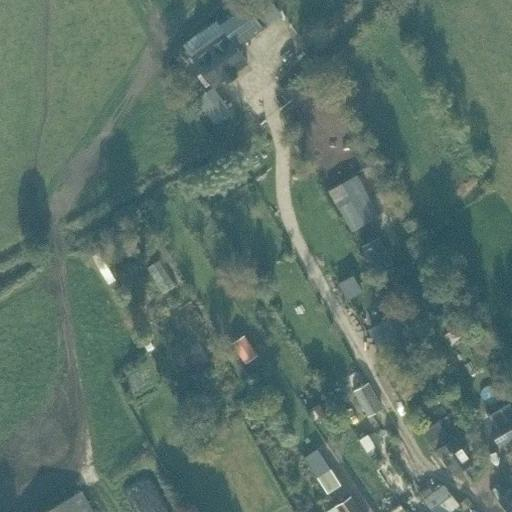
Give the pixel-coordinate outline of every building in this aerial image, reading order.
[(243,59),(235,48),(266,26),(246,0),(243,0),(215,21),(224,32),(187,60),(189,62),(192,60),(210,84),(243,59)] [(212,124),(230,110),(215,90),(197,103),(212,124)] [(354,199),(344,181),(327,191),(337,208),(354,199)] [(375,270),(389,262),(376,237),(362,244),(375,270)] [(159,259),(145,268),(161,292),(174,284),(159,259)] [(337,300),(355,292),(346,273),(328,281),(337,300)] [(242,336),(230,344),(243,363),(255,355),(242,336)] [(391,401),(404,393),(390,369),(377,376),(391,401)] [(353,390),(368,416),(373,414),(382,408),(367,382),(357,388),(353,390)] [(481,418),(497,446),(511,437),(511,401),(508,404),(508,403),(481,418)] [(325,416),(317,403),(306,411),(315,423),(325,416)] [(204,419),(193,425),(200,438),(211,432),(204,419)] [(452,474),(469,462),(451,438),(449,439),(436,422),(421,432),(435,451),(436,451),(452,474)] [(375,447),(367,434),(358,439),(367,453),(375,447)] [(400,443),(388,451),(396,462),(408,455),(400,443)] [(297,451),(306,471),(317,466),(308,446),(297,451)] [(124,511),(138,511),(156,504),(140,468),(110,482),(124,511)] [(339,484),(329,469),(316,477),(326,493),(339,484)] [(351,478),(369,509),(385,500),(367,469),(351,478)] [(0,511),(14,511),(15,473),(2,473),(2,492),(0,491),(0,511)] [(427,485),(418,492),(432,511),(447,511),(458,505),(443,485),(432,492),(427,485)] [(397,493),(407,511),(416,506),(406,488),(397,493)] [(511,511),(511,488),(496,500),(505,511),(511,511)] [(91,511),(80,492),(43,511),(91,511)] [(358,511),(349,497),(334,507),(337,511),(358,511)] [(330,511),(324,501),(312,508),(314,511),(330,511)]
